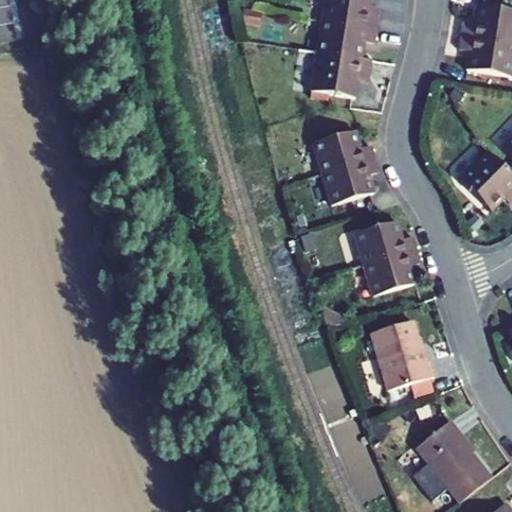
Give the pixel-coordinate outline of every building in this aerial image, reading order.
[(370,0),(325,0),(322,23),(377,31),(379,18),(368,16),(369,8),(370,0)] [(511,12),(477,7),(474,26),(463,24),(461,38),(511,45),(511,12)] [(380,10),(369,8),(368,16),(379,18),(380,10)] [(377,31),(322,23),(317,54),(361,61),(364,43),(374,45),(377,31)] [(511,65),(511,45),(461,38),(459,51),(469,53),(466,72),(510,78),(511,65)] [(361,61),(317,54),(311,93),(355,100),(358,82),(359,75),(369,76),(372,63),(361,61)] [(369,76),(359,75),(358,82),(368,84),(369,76)] [(313,145),(322,176),(375,161),(371,148),(361,151),(355,133),(313,145)] [(511,140),(502,150),(511,160),(511,140)] [(511,178),(487,154),(459,182),(490,213),(503,200),(508,195),(511,198),(511,178)] [(379,174),(375,161),(322,176),(331,208),(374,195),(369,177),(379,174)] [(511,205),(511,198),(508,195),(503,200),(511,207),(511,205)] [(403,242),(397,224),(355,236),(364,267),(416,251),(413,239),(403,242)] [(416,251),(364,267),(373,299),(416,286),(410,268),(420,265),(416,251)] [(371,335),(388,393),(433,379),(429,363),(424,365),(412,323),(371,335)] [(416,450),(459,505),(491,480),(458,438),(461,436),(450,423),(416,450)]
